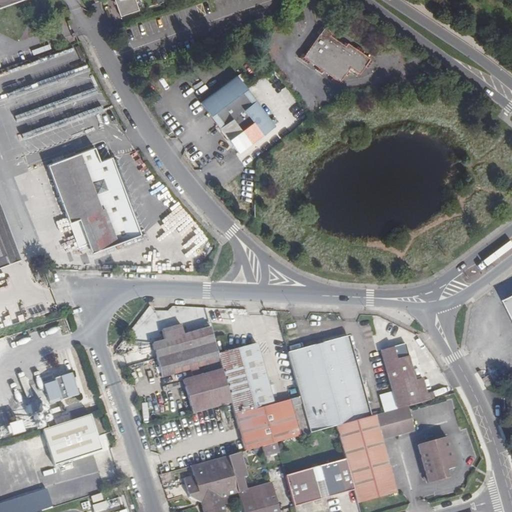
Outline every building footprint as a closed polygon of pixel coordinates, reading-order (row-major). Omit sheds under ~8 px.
[(114,0),(121,17),(139,11),(135,0),(114,0)] [(319,35),(305,56),(302,54),(299,59),(308,65),(309,62),(318,68),(317,71),(322,74),(323,72),(332,78),(331,80),(337,85),(339,82),(340,83),(350,68),(360,75),(365,67),(368,68),(372,62),(370,60),(370,59),(362,53),(364,51),(357,47),(356,49),(347,44),(344,43),(343,45),(332,38),(334,36),(332,34),(332,33),(324,27),(323,28),(321,27),(316,33),(319,35)] [(0,109),(37,93),(40,100),(15,111),(26,136),(53,124),(48,112),(64,104),(71,119),(102,106),(86,70),(85,71),(72,42),(0,73),(0,109)] [(201,104),(238,153),(274,126),(237,77),(201,104)] [(89,243),(92,252),(116,242),(116,244),(141,235),(113,159),(101,163),(96,148),(49,166),(78,247),(89,243)] [(72,235),(43,245),(47,255),(76,245),(72,235)] [(153,344),(157,359),(214,343),(210,328),(184,335),(181,326),(162,332),(164,341),(153,344)] [(288,352),(310,433),(370,416),(348,336),(288,352)] [(157,359),(162,377),(191,369),(198,367),(219,361),(218,354),(214,343),(157,359)] [(231,403),(245,451),(261,447),(276,443),(310,433),(300,397),(273,404),(256,344),(218,354),(219,361),(231,403)] [(381,351),(397,409),(407,406),(434,399),(432,392),(427,393),(422,378),(417,380),(406,345),(381,351)] [(183,380),(192,414),(231,403),(222,370),(200,376),(198,367),(191,369),(193,377),(183,380)] [(42,383),(50,405),(76,396),(68,374),(42,383)] [(336,426),(358,504),(396,492),(382,440),(414,431),(407,406),(397,409),(336,426)] [(40,430),(51,466),(99,451),(88,415),(40,430)] [(416,446),(428,484),(447,479),(445,470),(454,468),(445,437),(416,446)] [(276,443),(261,447),(264,456),(278,452),(276,443)] [(239,453),(227,456),(238,493),(243,491),(241,485),(244,485),(242,478),(246,477),(239,453)] [(200,511),(222,511),(222,509),(230,506),(229,499),(239,495),(238,493),(227,456),(190,466),(193,476),(184,479),(189,499),(199,504),(200,511)] [(285,475),(294,507),(354,490),(345,459),(285,475)] [(239,495),(243,511),(279,511),(271,483),(245,491),(243,491),(238,493),(239,495)] [(0,511),(35,511),(51,507),(45,489),(0,503),(0,511)]
